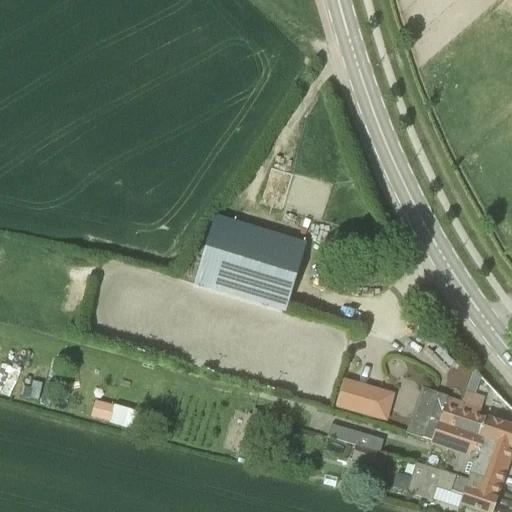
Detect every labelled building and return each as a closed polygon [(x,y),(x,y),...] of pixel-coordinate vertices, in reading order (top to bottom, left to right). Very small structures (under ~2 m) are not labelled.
[(195,285),(283,312),(303,246),(215,220),(195,285)] [(30,396),(32,372),(16,370),(14,395),(30,396)] [(387,427),(395,398),(343,383),(335,412),(387,427)] [(429,422),(452,430),(461,404),(422,390),(406,435),(423,441),(429,422)] [(461,404),(452,430),(511,450),(511,429),(472,416),(478,399),(483,401),(484,399),(466,393),(462,404),(461,404)] [(88,418),(109,423),(113,407),(113,406),(92,401),(88,418)] [(453,472),(468,477),(467,483),(498,494),(506,471),(511,452),(511,450),(452,430),(429,422),(423,441),(459,453),(453,472)] [(326,438),(353,446),(379,454),(382,441),(329,426),(326,438)] [(294,459),(296,450),(290,445),(282,447),(280,455),(286,461),(294,459)] [(374,467),(379,454),(353,446),(350,461),(374,467)] [(496,500),(498,494),(467,483),(427,468),(422,482),(411,478),(406,493),(431,501),(435,488),(462,497),(459,506),(476,511),(492,511),(497,500),(496,500)]
